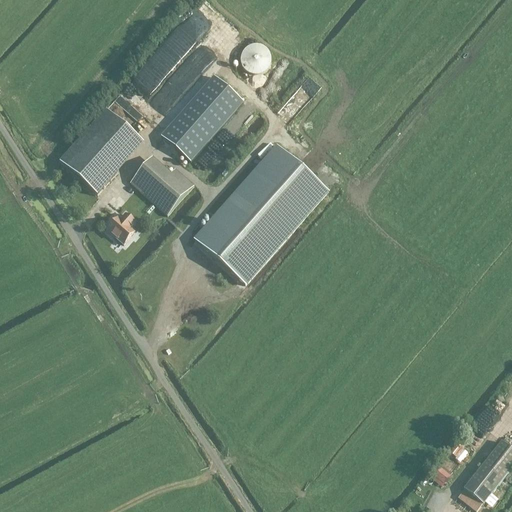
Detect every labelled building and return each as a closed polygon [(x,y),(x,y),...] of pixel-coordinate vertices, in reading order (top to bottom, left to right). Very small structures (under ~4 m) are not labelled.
[(268,54),(267,53),(266,52),(265,51),(264,51),(263,50),(261,49),(260,49),(259,48),(257,48),(255,48),(254,48),(252,49),(250,49),(249,50),(248,50),(247,51),(245,53),(244,54),(243,55),(243,56),(242,57),(242,58),(242,59),(241,60),(241,62),(241,63),(241,64),(241,65),(242,67),(242,68),(243,70),(244,71),(245,73),(246,74),(248,75),(250,76),(252,77),(254,77),(256,78),(257,78),(258,77),(259,77),(261,77),(262,76),(264,75),(265,75),(266,74),(267,72),(268,71),(269,69),(270,68),(270,66),(271,64),(271,62),(270,60),(270,58),(270,57),(269,56),(268,54)] [(192,167),(225,128),(244,106),(215,81),(162,140),(192,167)] [(143,147),(106,113),(59,165),(96,199),(143,147)] [(278,150),(195,243),(246,288),(329,195),(278,150)] [(171,178),(153,160),(129,187),(167,222),(195,191),(177,172),(171,178)] [(119,219),(107,233),(125,249),(137,234),(133,231),(138,226),(126,216),(121,221),(119,219)] [(489,405),(483,418),(492,422),(498,410),(489,405)] [(511,471),(511,454),(500,445),(463,493),(483,509),(511,471)] [(442,470),(433,480),(443,488),(452,478),(442,470)]
